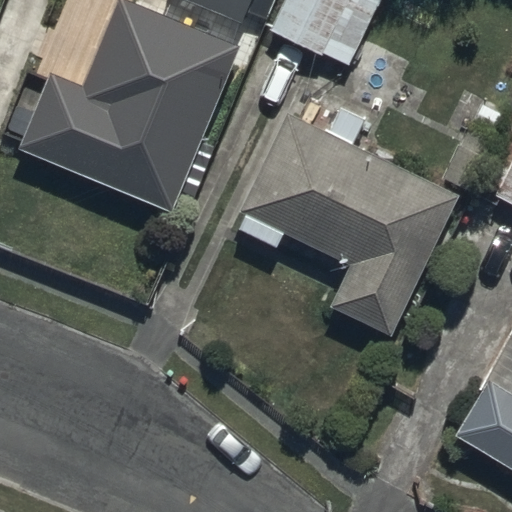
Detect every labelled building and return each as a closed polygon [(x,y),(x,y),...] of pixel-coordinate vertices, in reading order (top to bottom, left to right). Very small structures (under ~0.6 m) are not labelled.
[(113,0),(83,77),(52,65),(23,138),(176,199),(241,35),(153,0),(113,0)] [(251,0),(215,0),(247,12),(251,0)] [(276,0),(268,19),(377,69),(390,42),(364,30),(378,0),(276,0)] [(462,183),(356,131),(366,110),(338,96),(335,101),(304,86),(239,218),(279,238),(287,222),(349,252),(328,294),(392,325),(462,183)] [(511,111),(480,176),(511,191),(511,111)] [(121,274),(145,227),(113,211),(90,258),(121,274)] [(511,453),(511,380),(490,368),(458,422),(511,453)]
